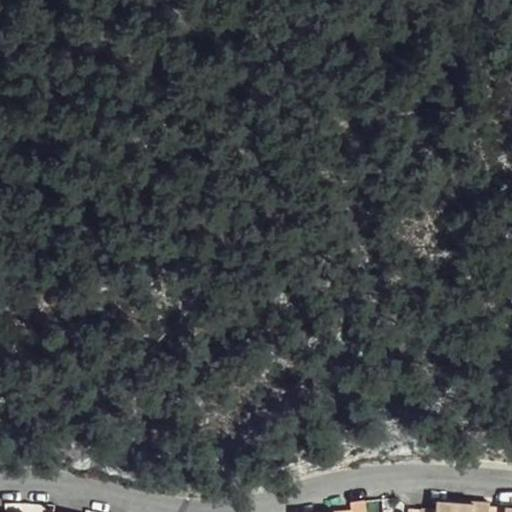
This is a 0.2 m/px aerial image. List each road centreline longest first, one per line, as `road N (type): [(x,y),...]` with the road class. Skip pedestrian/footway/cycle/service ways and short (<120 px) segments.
road 1 (residential): [(252,511),(458,480),(511,490)]
road 2 (residential): [(0,477),(32,476),(176,511)]
